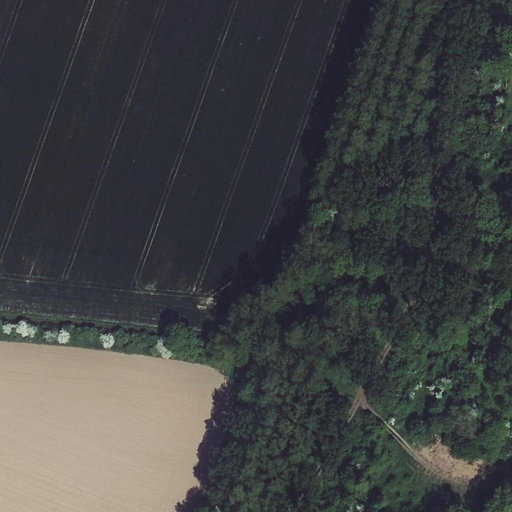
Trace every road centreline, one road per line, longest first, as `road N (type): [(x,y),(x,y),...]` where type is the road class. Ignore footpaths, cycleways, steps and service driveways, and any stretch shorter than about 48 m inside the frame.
road 1 (track): [(465,0),(433,237),(410,303),(292,511)]
road 2 (track): [(356,401),(433,467),(460,477),(511,474)]
